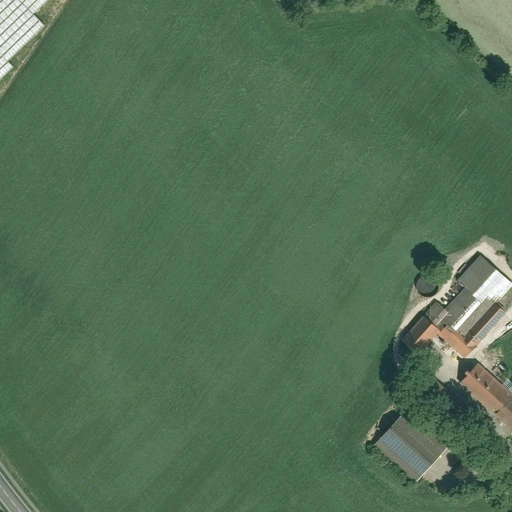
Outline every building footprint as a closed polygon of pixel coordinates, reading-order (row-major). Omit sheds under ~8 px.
[(0,0),(0,81),(15,68),(8,61),(45,26),(34,14),(48,0),(0,0)] [(511,287),(511,279),(485,256),(462,281),(469,287),(493,309),(500,301),(511,287)] [(493,309),(469,287),(450,309),(448,307),(441,314),(453,325),(468,337),(493,309)] [(493,309),(468,337),(479,347),(511,310),(500,301),(493,309)] [(426,314),(407,339),(423,351),(442,326),(426,314)] [(468,337),(453,325),(444,336),(469,358),(479,347),(468,337)] [(511,390),(482,362),(464,382),(511,426),(511,390)] [(451,445),(410,410),(378,447),(420,482),(451,445)]
